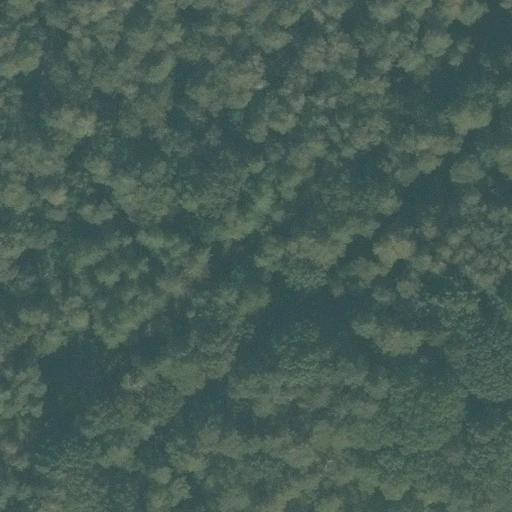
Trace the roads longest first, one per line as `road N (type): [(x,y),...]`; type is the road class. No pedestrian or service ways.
road 1 (track): [(56,511),(511,87)]
road 2 (track): [(511,394),(277,305)]
